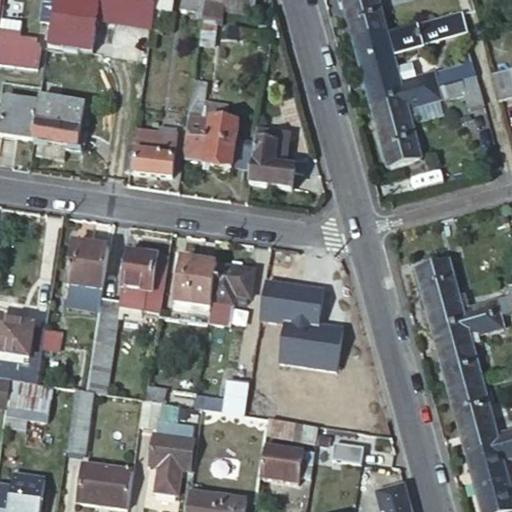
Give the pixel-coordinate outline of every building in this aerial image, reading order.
[(58,0),(57,12),(102,19),(154,28),(157,0),(58,0)] [(186,0),(185,9),(201,11),(199,19),(206,20),(209,0),(186,0)] [(209,0),(206,20),(224,23),(226,14),(255,19),(257,0),(209,0)] [(340,0),(353,44),(388,35),(378,2),(384,0),(340,0)] [(102,19),(57,12),(51,46),(97,53),(102,19)] [(460,16),(415,28),(388,35),(353,44),(370,106),(437,88),(433,75),(406,83),(403,71),(397,72),(393,57),(437,43),(443,38),(464,32),(460,16)] [(2,26),(0,42),(0,63),(39,70),(42,48),(38,47),(40,40),(22,37),(23,30),(2,26)] [(461,64),(432,71),(433,75),(437,88),(450,85),(461,82),(465,81),(461,64)] [(511,80),(509,71),(491,76),(499,103),(511,99),(511,80)] [(43,102),(37,140),(48,142),(46,158),(68,161),(71,146),(82,147),(89,104),(56,99),(57,93),(55,92),(57,80),(46,79),(43,102)] [(210,81),(197,79),(185,159),(214,164),(214,166),(217,171),(228,173),(231,171),(232,166),(235,167),(242,123),(204,117),(210,81)] [(460,87),(462,86),(461,82),(450,85),(453,99),(463,97),(460,87)] [(462,86),(460,87),(463,97),(468,113),(485,108),(478,82),(462,86)] [(453,99),(450,85),(437,88),(440,103),(453,99)] [(437,88),(370,106),(387,170),(422,161),(411,122),(416,121),(413,109),(440,103),(437,88)] [(8,97),(3,136),(37,140),(43,102),(8,97)] [(139,127),(133,170),(174,176),(181,134),(139,127)] [(261,134),(254,184),(297,191),(301,167),(284,164),(287,148),(282,146),(283,137),(261,134)] [(103,292),(110,249),(75,244),(69,287),(73,287),(69,307),(100,312),(102,302),(103,292)] [(100,312),(92,363),(111,367),(120,308),(161,315),(169,260),(128,253),(121,305),(102,302),(100,312)] [(210,311),(216,267),(182,262),(175,306),(210,311)] [(415,270),(432,333),(499,315),(496,301),(468,309),(465,295),(458,297),(449,262),(415,270)] [(248,302),(253,273),(216,267),(210,311),(207,328),(228,332),(233,300),(248,302)] [(270,272),(261,331),(280,333),(290,275),(270,272)] [(496,301),(499,315),(511,312),(507,298),(496,301)] [(450,396),(483,387),(474,352),(480,350),(476,337),(497,332),(503,330),(499,315),(432,333),(450,396)] [(32,384),(39,385),(44,351),(47,332),(48,330),(36,329),(36,325),(0,319),(0,353),(24,357),(20,382),(32,384)] [(511,327),(503,330),(497,332),(501,347),(511,344),(511,327)] [(47,332),(44,351),(58,353),(61,335),(47,332)] [(13,381),(0,378),(0,408),(9,409),(13,381)] [(228,382),(224,413),(243,416),(249,384),(228,382)] [(14,386),(11,403),(32,406),(30,420),(50,423),(52,409),(45,408),(48,393),(14,386)] [(150,386),(148,402),(149,402),(167,405),(169,389),(150,386)] [(450,396),(466,457),(511,444),(511,429),(502,433),(499,420),(492,421),(483,387),(450,396)] [(88,393),(78,391),(69,452),(86,454),(95,394),(88,393)] [(167,405),(149,402),(146,426),(158,428),(159,420),(176,422),(178,406),(167,405)] [(9,417),(30,420),(32,406),(11,403),(9,417)] [(272,424),(270,436),(314,443),(316,430),(272,424)] [(155,436),(150,467),(160,468),(157,489),(177,492),(181,471),(190,473),(195,442),(155,436)] [(511,460),(511,444),(466,457),(481,511),(511,511),(511,492),(507,476),(504,463),(510,461),(511,460)] [(305,451),(266,445),(261,477),(299,484),(305,451)] [(346,464),(365,466),(378,468),(380,453),(348,448),(346,464)] [(79,499),(130,507),(135,469),(85,462),(79,499)] [(0,511),(41,511),(47,477),(15,472),(13,484),(0,481),(0,511)] [(414,511),(408,487),(378,494),(382,511),(414,511)] [(245,511),(248,500),(191,491),(188,511),(245,511)]
